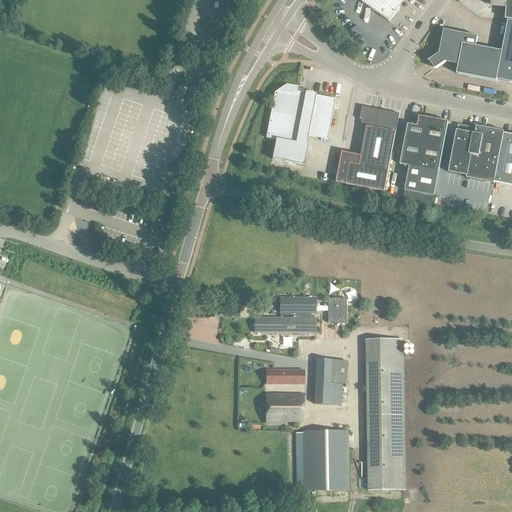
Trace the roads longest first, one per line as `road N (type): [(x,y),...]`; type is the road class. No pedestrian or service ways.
road 1 (unclassified): [(511,252),(206,184)]
road 2 (unclassified): [(113,511),(176,287)]
road 3 (unclassified): [(176,287),(0,228)]
road 4 (unclassified): [(206,184),(230,108),(276,20)]
road 5 (residential): [(511,112),(385,86)]
road 6 (residential): [(385,86),(276,20)]
